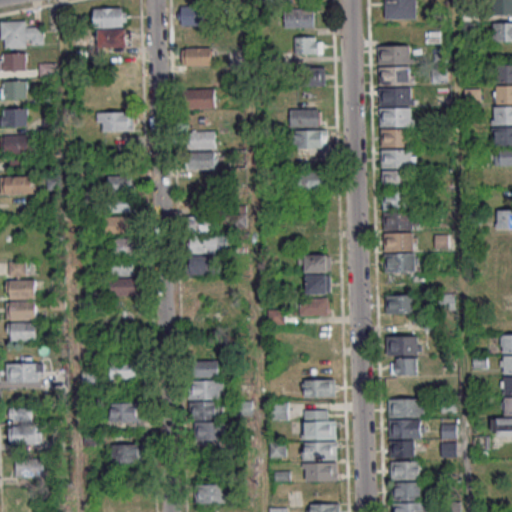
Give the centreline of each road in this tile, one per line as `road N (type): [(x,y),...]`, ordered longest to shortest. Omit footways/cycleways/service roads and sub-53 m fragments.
road 1 (residential): [(153,0),(169,511)]
road 2 (residential): [(363,511),(348,0)]
